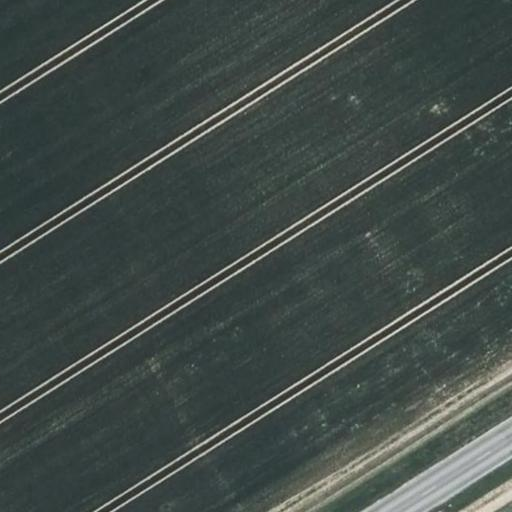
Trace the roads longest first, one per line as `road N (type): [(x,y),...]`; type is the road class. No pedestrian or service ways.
road 1 (track): [(511,361),(267,511)]
road 2 (secondary): [(381,511),(511,430)]
